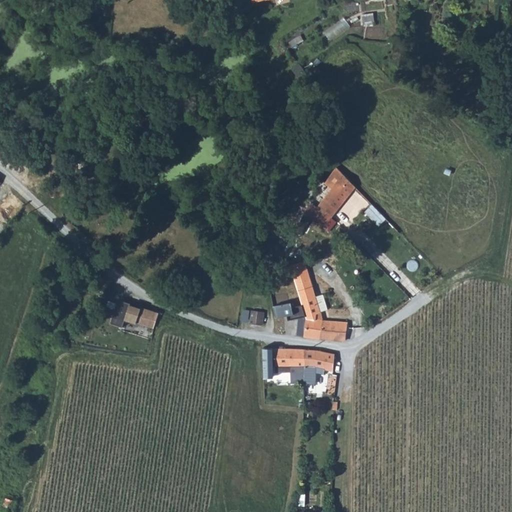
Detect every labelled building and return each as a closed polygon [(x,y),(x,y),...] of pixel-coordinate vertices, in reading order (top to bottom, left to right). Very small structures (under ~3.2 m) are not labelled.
[(320,208),(319,210),(331,220),(334,217),(355,187),(336,167),(326,181),(335,187),(320,208)] [(320,208),(314,202),(309,213),(332,234),(341,225),(334,217),(331,220),(319,210),(320,208)] [(380,224),(387,217),(373,203),(366,210),(380,224)] [(315,222),(307,216),(297,231),(305,236),(315,222)] [(286,259),(281,261),(290,278),(296,276),(286,259)] [(307,276),(291,281),(293,284),(301,305),(305,317),(307,318),(315,318),(314,313),(320,311),(328,308),(322,293),(315,296),(307,276)] [(130,303),(118,299),(111,323),(123,327),(125,319),(154,328),(159,312),(141,307),(141,308),(130,305),(130,303)] [(301,305),(293,306),(292,301),(274,305),(276,317),(288,315),(289,319),(298,317),(305,317),(301,305)] [(250,310),(249,322),(261,323),(261,311),(250,310)] [(298,317),(297,329),(306,330),(307,318),(305,317),(298,317)] [(306,330),(305,335),(322,337),(324,319),(323,319),(315,318),(307,318),(306,330)] [(324,319),(322,337),(344,340),(346,339),(348,322),(324,319)] [(273,347),(265,346),(265,377),(273,376),(273,364),(273,358),(273,347)] [(275,371),(304,371),(305,350),(276,347),(275,358),(273,358),(273,364),(275,364),(275,371)] [(305,350),(304,371),(332,373),(332,352),(305,350)] [(6,498),(2,511),(13,511),(16,501),(6,498)]
